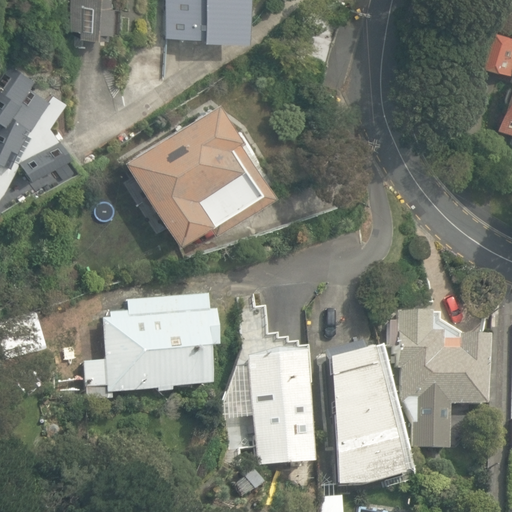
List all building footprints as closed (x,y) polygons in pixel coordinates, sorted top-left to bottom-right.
[(64,0),(62,27),(71,28),(71,36),(107,39),(110,0),(64,0)] [(161,0),(160,36),(194,37),(194,41),(241,43),(242,0),(161,0)] [(283,75),(317,85),(336,18),(310,11),(302,9),(302,11),(283,75)] [(465,61),(508,73),(511,58),(511,36),(474,27),(465,61)] [(25,85),(30,78),(10,65),(0,82),(0,194),(20,165),(31,180),(68,155),(48,125),(61,103),(51,94),(47,100),(25,85)] [(511,75),(496,129),(511,133),(511,75)] [(121,159),(172,242),(204,222),(210,232),(271,194),(212,101),(121,159)] [(105,387),(106,395),(156,390),(156,394),(170,392),(170,390),(206,387),(202,348),(216,347),(213,310),(207,311),(206,295),(124,303),(125,310),(112,312),(109,314),(109,318),(100,319),(104,360),(82,362),(85,389),(105,387)] [(0,322),(0,343),(5,359),(46,346),(36,311),(0,322)] [(408,448),(445,450),(447,405),(482,407),(485,338),(454,337),(454,344),(438,343),(439,333),(426,333),(427,313),(393,312),(393,323),(386,323),(385,349),(391,349),(390,369),(397,369),(396,403),(400,404),(409,422),(408,448)] [(324,362),(332,488),(363,485),(410,470),(381,351),(368,352),(324,362)] [(301,354),(245,357),(250,448),(239,449),(240,470),(308,466),(301,354)] [(103,389),(85,391),(86,402),(104,400),(103,389)] [(318,511),(340,511),(340,496),(318,497),(318,511)]
